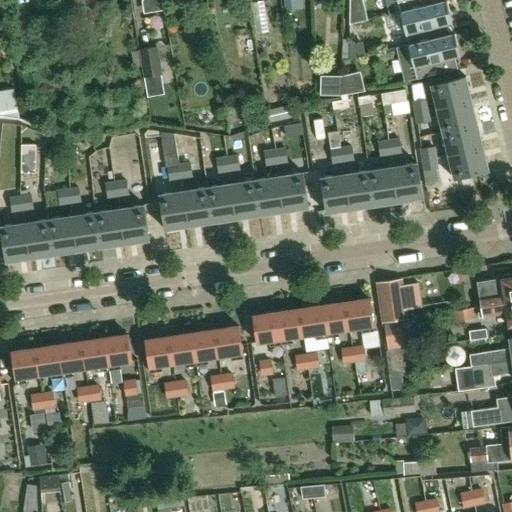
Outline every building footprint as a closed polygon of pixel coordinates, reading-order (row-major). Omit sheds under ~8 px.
[(68,0),(72,20),(88,17),(85,0),(68,0)] [(369,19),(364,0),(350,0),(350,24),(369,19)] [(397,0),(397,1),(398,1),(400,11),(441,1),(440,0),(397,0)] [(452,22),(446,0),(443,0),(441,1),(400,11),(405,34),(406,34),(408,44),(449,34),(447,24),(452,22)] [(102,18),(98,2),(86,5),(90,21),(102,18)] [(268,5),(258,5),(258,37),(268,37),(268,5)] [(454,32),(449,34),(408,44),(416,78),(458,68),(455,57),(460,55),(454,32)] [(352,62),(367,59),(365,45),(349,48),(352,62)] [(159,46),(141,48),(145,77),(148,97),(164,94),(161,74),(164,74),(159,46)] [(341,76),(340,95),(343,95),(366,91),(362,71),(343,76),(341,76)] [(321,95),(340,95),(341,76),(322,75),(321,95)] [(465,76),(431,85),(437,109),(471,100),(465,76)] [(314,84),(298,85),(298,109),(314,108),(314,84)] [(408,101),(406,90),(382,94),(384,105),(408,101)] [(372,103),(371,95),(359,97),(360,106),(372,103)] [(15,107),(13,96),(0,99),(3,110),(15,107)] [(350,107),(349,99),(333,101),(334,110),(350,107)] [(432,110),(432,109),(430,99),(414,102),(415,113),(432,110)] [(471,100),(437,109),(442,132),(477,123),(471,100)] [(292,117),(289,105),(266,110),(269,122),(292,117)] [(434,120),(432,110),(415,113),(417,123),(434,120)] [(315,124),(318,143),(328,141),(325,122),(315,124)] [(477,123),(442,132),(448,155),(483,147),(477,123)] [(340,143),(341,143),(339,131),(328,132),(333,164),(343,162),(340,143)] [(181,177),(179,164),(180,164),(178,150),(175,134),(162,132),(168,167),(170,179),(181,177)] [(390,140),(392,155),(402,153),(400,138),(390,140)] [(381,157),(392,155),(390,140),(379,141),(381,157)] [(341,143),(340,143),(343,162),(355,161),(352,141),(341,143)] [(21,145),(21,173),(34,174),(35,145),(21,145)] [(276,148),(278,164),(289,163),(287,147),(276,148)] [(421,149),(422,160),(439,157),(437,147),(421,149)] [(483,147),(448,155),(454,179),(489,171),(483,147)] [(268,166),(278,164),(276,148),(265,150),(268,166)] [(238,154),(228,156),(230,172),(241,170),(238,154)] [(230,172),(228,156),(217,157),(220,173),(230,172)] [(439,157),(422,160),(424,170),(440,168),(439,157)] [(193,176),(191,163),(180,164),(179,164),(181,177),(193,176)] [(417,163),(393,167),(398,202),(422,198),(417,163)] [(393,167),(369,170),(374,206),(398,202),(393,167)] [(369,170),(345,174),(350,209),(374,206),(369,170)] [(303,172),(278,176),(284,211),(308,207),(303,172)] [(345,174),(321,178),(326,213),(350,209),(345,174)] [(278,176),(255,180),(260,215),(284,211),(278,176)] [(255,180),(231,183),(236,219),(260,215),(255,180)] [(127,181),(117,182),(119,195),(129,193),(127,181)] [(117,182),(107,184),(109,196),(119,195),(117,182)] [(231,183),(207,187),(213,222),(236,219),(231,183)] [(207,187),(184,191),(189,226),(213,222),(207,187)] [(80,188),(69,189),(71,202),(81,201),(80,188)] [(69,189),(59,191),(61,204),(71,202),(69,189)] [(184,191),(159,194),(164,230),(189,226),(184,191)] [(32,195),(22,196),(24,209),(34,208),(32,195)] [(22,196),(11,198),(13,211),(24,209),(22,196)] [(144,205),(120,208),(125,244),(149,240),(144,205)] [(125,244),(120,208),(96,212),(101,247),(125,244)] [(101,247),(96,212),(72,216),(77,251),(101,247)] [(77,251),(72,216),(48,219),(54,254),(77,251)] [(48,219),(25,223),(30,258),(54,254),(48,219)] [(25,223),(0,226),(6,262),(30,258),(25,223)] [(511,277),(477,283),(481,306),(511,301),(511,277)] [(409,319),(403,278),(377,282),(383,322),(409,319)] [(375,330),(370,298),(346,302),(351,329),(362,328),(362,332),(375,330)] [(511,325),(511,301),(481,306),(483,317),(507,313),(509,326),(511,325)] [(351,329),(346,302),(323,305),(328,338),(340,336),(339,331),(351,329)] [(328,338),(323,305),(300,309),(304,336),(316,335),(316,339),(328,338)] [(476,319),(474,307),(454,311),(456,322),(476,319)] [(304,336),(300,309),(277,312),(282,345),(294,343),(293,338),(304,336)] [(282,345),(277,312),(253,316),(257,343),(270,341),(271,346),(282,345)] [(245,359),(240,326),(216,329),(220,357),(232,355),(233,361),(245,359)] [(220,357),(216,329),(193,333),(198,366),(210,364),(209,359),(220,357)] [(198,366),(193,333),(170,336),(174,364),(185,362),(186,368),(198,366)] [(133,361),(129,334),(105,337),(110,370),(122,368),(121,363),(133,361)] [(174,364),(170,336),(147,340),(151,372),(163,371),(163,366),(174,364)] [(110,370),(105,337),(82,341),(87,368),(98,367),(98,372),(110,370)] [(469,355),(470,366),(511,360),(511,338),(510,339),(511,349),(469,355)] [(87,368),(82,341),(59,344),(65,377),(76,375),(75,370),(87,368)] [(65,377),(59,344),(37,348),(41,375),(52,374),(53,379),(65,377)] [(364,345),(354,346),(356,362),(358,375),(367,374),(364,345)] [(356,362),(354,346),(343,348),(345,363),(356,362)] [(41,375),(37,348),(13,351),(18,384),(30,382),(29,377),(41,375)] [(405,371),(402,348),(387,350),(390,373),(405,371)] [(318,352),(306,354),(308,369),(320,367),(318,352)] [(308,369),(306,354),(297,355),(299,370),(308,369)] [(273,374),(272,359),(261,360),(262,375),(273,374)] [(511,360),(470,366),(456,368),(459,391),(497,386),(495,375),(504,374),(511,372),(511,360)] [(233,373),(222,374),(224,390),(235,388),(233,373)] [(224,390),(222,374),(212,375),(214,391),(224,390)] [(287,394),(284,378),(273,380),(275,396),(287,394)] [(135,380),(135,379),(123,380),(127,408),(144,405),(140,380),(135,380)] [(187,381),(176,382),(178,396),(188,395),(187,381)] [(178,396),(176,382),(166,383),(167,397),(178,396)] [(99,385),(89,386),(91,401),(101,400),(99,385)] [(91,401),(89,386),(79,387),(80,402),(91,401)] [(43,393),(45,408),(55,407),(54,391),(43,393)] [(226,405),(224,392),(214,393),(215,406),(226,405)] [(35,410),(45,408),(43,393),(33,394),(35,410)] [(418,396),(419,405),(452,403),(452,395),(418,396)] [(511,396),(496,399),(497,408),(470,412),(462,413),(465,429),(511,421),(511,396)] [(416,411),(415,397),(384,400),(385,414),(416,411)] [(55,407),(45,408),(48,428),(61,427),(58,411),(56,412),(55,407)] [(354,440),(353,425),(334,426),(335,442),(354,440)] [(511,427),(509,428),(501,429),(502,445),(494,446),(470,447),(472,471),(495,470),(495,471),(499,470),(499,461),(511,459),(511,427)] [(0,459),(9,459),(10,444),(0,443),(0,459)] [(45,463),(43,448),(27,451),(29,466),(45,463)] [(435,472),(434,459),(419,460),(419,461),(403,462),(404,474),(420,473),(435,472)] [(61,483),(60,475),(41,477),(43,493),(61,492),(61,483)] [(68,482),(61,483),(61,492),(63,502),(71,501),(68,482)] [(36,485),(27,484),(23,509),(37,511),(36,485)] [(325,497),(324,485),(310,486),(313,498),(325,497)] [(313,498),(310,486),(301,487),(303,499),(313,498)] [(474,490),(471,491),(474,503),(474,505),(485,502),(482,488),(474,490)] [(474,503),(471,491),(461,493),(464,505),(474,503)] [(183,505),(181,495),(165,498),(166,508),(183,505)] [(427,500),(429,511),(442,511),(441,511),(439,511),(437,498),(427,500)] [(418,511),(429,511),(427,500),(416,503),(418,511)] [(504,511),(511,511),(511,501),(503,503),(504,511)]
